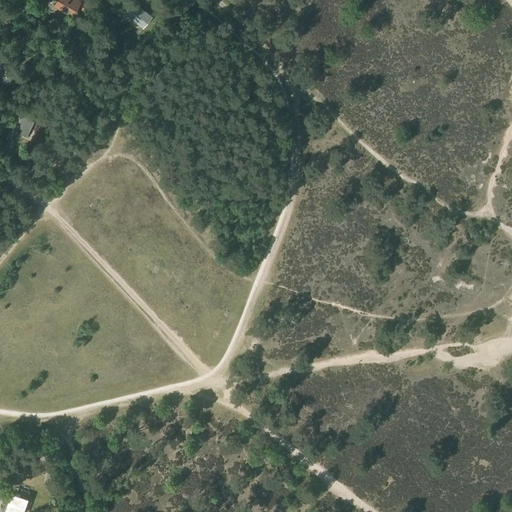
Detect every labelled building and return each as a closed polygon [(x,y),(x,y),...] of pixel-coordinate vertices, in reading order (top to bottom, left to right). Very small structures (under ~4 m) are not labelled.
[(58,0),(55,6),(73,16),(81,2),(78,0),(58,0)] [(134,2),(125,13),(144,28),(153,17),(134,2)] [(0,58),(0,57),(0,76),(7,83),(16,74),(0,58)] [(22,115),(14,131),(27,137),(34,121),(22,115)] [(35,463),(38,475),(44,474),(41,461),(35,463)] [(12,493),(6,510),(10,511),(22,511),(27,499),(20,496),(20,495),(16,494),(16,495),(12,493)]
